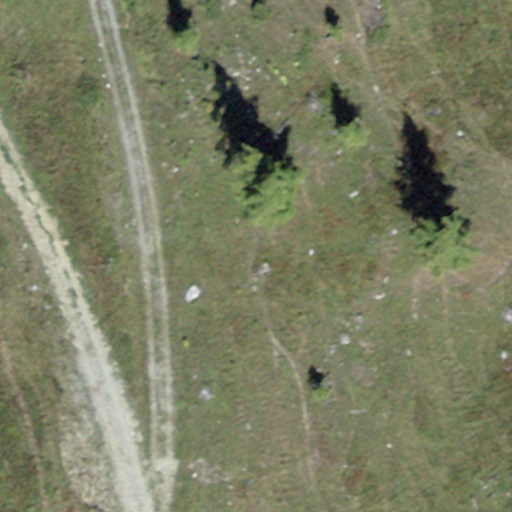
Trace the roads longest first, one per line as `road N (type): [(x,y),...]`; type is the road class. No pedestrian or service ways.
road 1 (track): [(174,511),(168,185),(122,0)]
road 2 (track): [(0,72),(164,511)]
